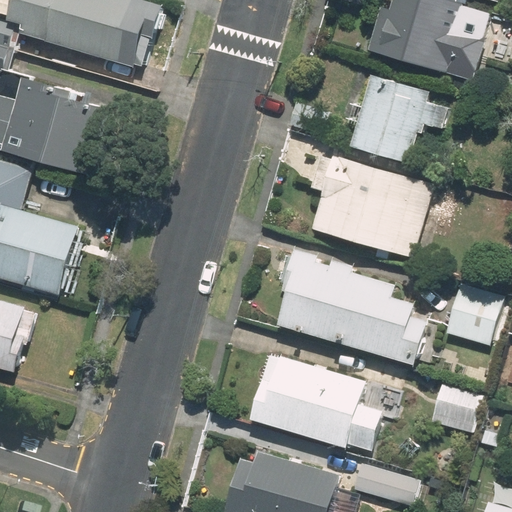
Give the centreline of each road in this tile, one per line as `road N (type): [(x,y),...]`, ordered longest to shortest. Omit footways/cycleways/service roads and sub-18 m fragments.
road 1 (residential): [(257,0),(121,486)]
road 2 (residential): [(121,486),(0,446)]
